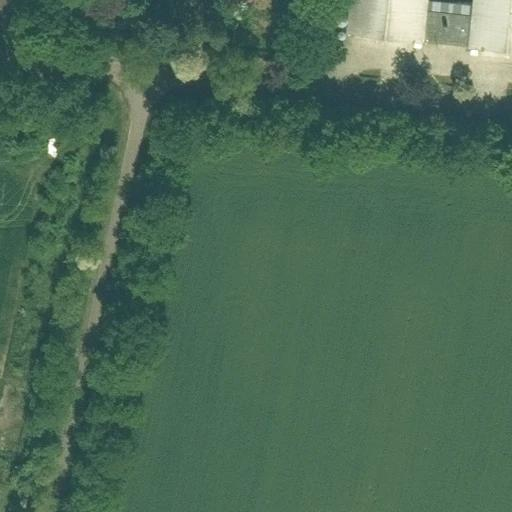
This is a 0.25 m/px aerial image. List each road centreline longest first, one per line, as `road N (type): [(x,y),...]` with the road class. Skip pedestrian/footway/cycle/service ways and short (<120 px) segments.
road 1 (residential): [(59,511),(147,74)]
road 2 (residential): [(147,74),(511,108)]
road 3 (residential): [(0,57),(147,74)]
